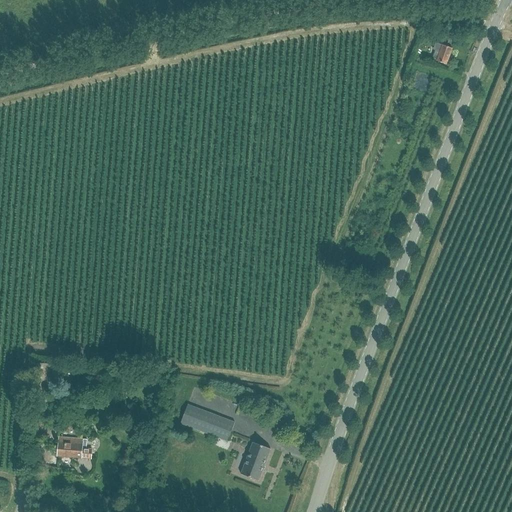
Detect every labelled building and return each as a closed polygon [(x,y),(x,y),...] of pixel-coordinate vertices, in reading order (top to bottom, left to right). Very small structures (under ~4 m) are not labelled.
[(434,40),(443,43),(446,36),(437,33),(434,40)] [(453,48),(441,44),(436,42),(433,51),(435,52),(433,59),(448,64),(453,48)] [(37,364),(36,377),(55,379),(56,365),(37,364)] [(189,405),(182,424),(228,441),(235,422),(189,405)] [(86,439),(78,438),(60,436),(58,456),(91,460),(93,449),(83,448),(84,441),(86,441),(86,439)] [(241,474),(259,481),(271,449),(253,442),(241,474)]
